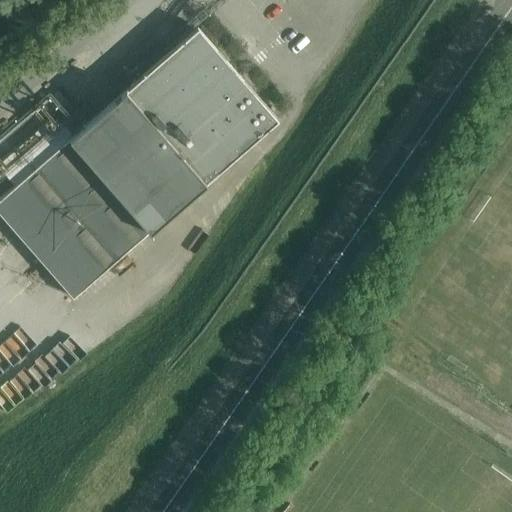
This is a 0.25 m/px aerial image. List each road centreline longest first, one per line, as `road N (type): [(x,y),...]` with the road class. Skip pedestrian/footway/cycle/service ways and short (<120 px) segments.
road 1 (tertiary): [(145,511),(511,4)]
road 2 (unknown): [(252,0),(293,92),(285,136),(88,355),(46,367),(21,360),(0,338)]
road 3 (unknown): [(0,117),(144,0)]
